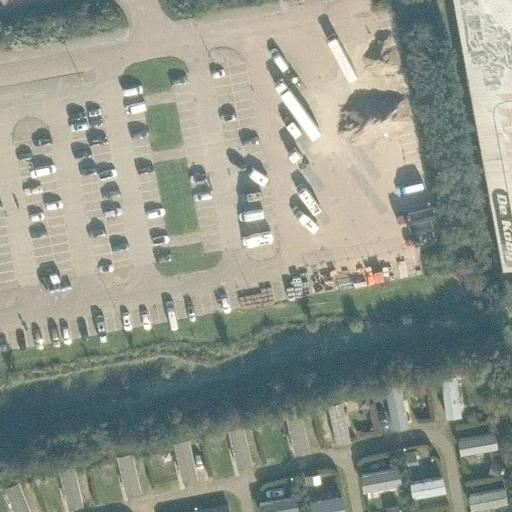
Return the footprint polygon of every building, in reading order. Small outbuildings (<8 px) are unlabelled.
[(511,0),(453,0),(502,266),(511,264),(511,0)] [(423,381),(412,383),(414,393),(424,391),(423,381)] [(414,449),(404,451),(407,465),(417,463),(414,449)] [(487,473),(499,476),(502,463),(491,460),(487,473)] [(318,473),(305,474),(306,482),(319,481),(318,473)]
